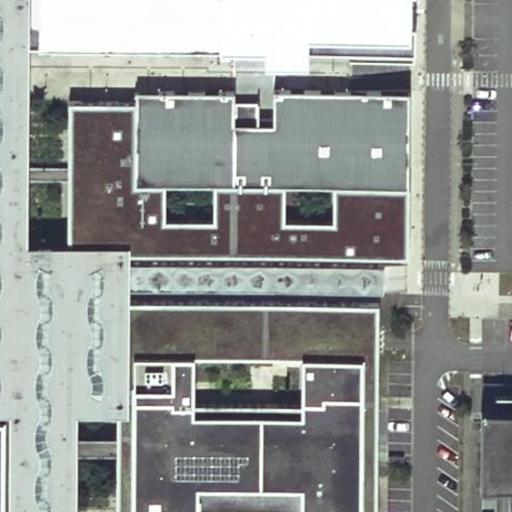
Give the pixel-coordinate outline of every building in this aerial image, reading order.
[(77,511),(78,410),(129,410),(132,289),(386,289),(385,262),(132,264),(132,237),(29,237),(30,96),(31,0),(0,0),(0,405),(11,405),(10,511),(77,511)] [(15,0),(15,47),(265,49),(265,62),(308,62),(308,50),(348,50),(414,50),(415,23),(410,23),(411,7),(410,0),(15,0)] [(136,85),(136,97),(68,96),(68,171),(68,254),(141,254),(285,255),(410,255),(410,182),(411,88),(364,87),(286,87),(278,87),(277,120),(259,120),(259,101),(249,101),(236,101),(236,86),(194,85),(136,85)] [(378,341),(378,303),(118,301),(117,505),(116,511),(376,511),(378,363),(378,341)] [(11,405),(0,405),(0,511),(19,511),(20,405),(11,405)] [(511,511),(511,411),(479,411),(478,490),(485,490),(501,490),(500,511),(511,511)]
